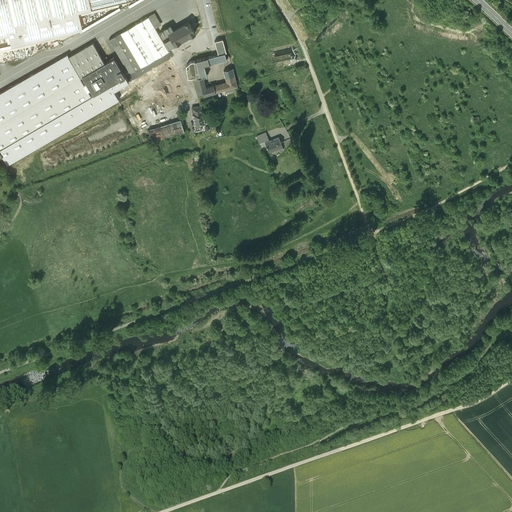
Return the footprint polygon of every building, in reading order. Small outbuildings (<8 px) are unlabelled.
[(0,0),(0,37),(9,35),(12,47),(82,29),(78,12),(130,0),(0,0)] [(154,13),(149,16),(155,28),(161,24),(154,13)] [(149,16),(121,33),(140,67),(169,51),(155,28),(149,16)] [(189,21),(173,30),(170,25),(159,31),(163,37),(169,34),(171,37),(165,40),(169,47),(173,45),(174,45),(176,44),(177,43),(178,42),(195,32),(189,21)] [(140,67),(121,33),(109,39),(130,74),(140,67)] [(218,55),(195,60),(196,61),(191,62),(186,66),(188,79),(196,78),(197,78),(195,78),(199,94),(203,93),(206,88),(203,77),(207,76),(204,66),(230,59),(229,56),(225,57),(224,53),(226,52),(222,39),(214,41),(218,55)] [(114,57),(104,63),(102,58),(93,42),(69,57),(80,77),(82,76),(87,83),(89,87),(91,91),(93,95),(98,92),(125,76),(114,57)] [(67,54),(37,72),(61,114),(91,96),(89,92),(87,88),(85,85),(80,77),(69,57),(67,54)] [(185,102),(193,98),(173,59),(115,89),(121,101),(156,82),(154,78),(168,71),(170,75),(159,81),(162,87),(173,82),(177,89),(172,92),(174,96),(168,99),(160,84),(149,89),(155,100),(161,97),(164,103),(158,105),(162,111),(184,100),(185,102)] [(232,68),(223,71),(227,82),(235,80),(232,68)] [(37,72),(8,88),(39,143),(68,126),(61,114),(37,72)] [(227,82),(206,88),(203,93),(204,96),(215,93),(216,96),(221,94),(220,91),(233,88),(237,86),(235,80),(227,82)] [(8,88),(0,92),(0,151),(3,156),(17,148),(21,154),(39,143),(8,88)] [(98,92),(93,95),(91,91),(89,92),(91,96),(94,101),(101,97),(100,96),(100,95),(98,92)] [(113,91),(101,98),(101,97),(94,101),(99,110),(100,111),(118,100),(113,91)] [(147,107),(154,103),(150,95),(143,99),(147,107)] [(91,96),(61,114),(68,126),(69,127),(99,110),(94,101),(91,96)] [(201,106),(192,108),(193,114),(195,126),(205,123),(203,111),(202,112),(201,106)] [(175,118),(167,121),(168,123),(148,130),(152,141),(185,131),(181,119),(176,121),(175,118)] [(266,132),(257,136),(260,143),(262,142),(269,139),(266,132)] [(279,137),(270,141),(269,139),(262,142),(263,143),(264,144),(266,144),(267,144),(267,145),(268,146),(270,150),(279,147),(280,150),(281,151),(282,151),(283,150),(283,149),(283,148),(279,137)] [(299,197),(294,190),(285,196),(289,202),(299,197)]
